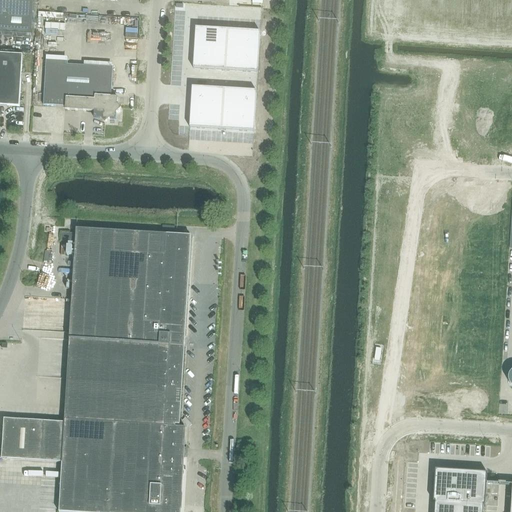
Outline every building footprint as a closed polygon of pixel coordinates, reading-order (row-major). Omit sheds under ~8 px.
[(34,0),(0,0),(0,35),(32,37),(34,0)] [(195,58),(258,62),(260,23),(197,19),(195,58)] [(0,54),(0,106),(19,107),(23,56),(0,54)] [(65,107),(65,110),(94,112),(94,118),(100,119),(105,124),(110,119),(116,120),(116,113),(121,109),(117,104),(117,98),(111,97),(113,68),(64,65),(64,62),(46,61),(43,106),(65,107)] [(191,116),(255,120),(257,80),(193,77),(191,116)] [(65,423),(62,463),(59,511),(180,511),(181,509),(182,493),(185,428),(175,427),(176,425),(180,425),(185,347),(192,236),(77,230),(70,340),(65,423)] [(2,459),(62,463),(65,423),(4,419),(2,459)] [(482,511),(483,506),(485,506),(487,473),(483,473),(483,475),(437,472),(436,498),(434,498),(433,502),(435,503),(434,511),(482,511)]
